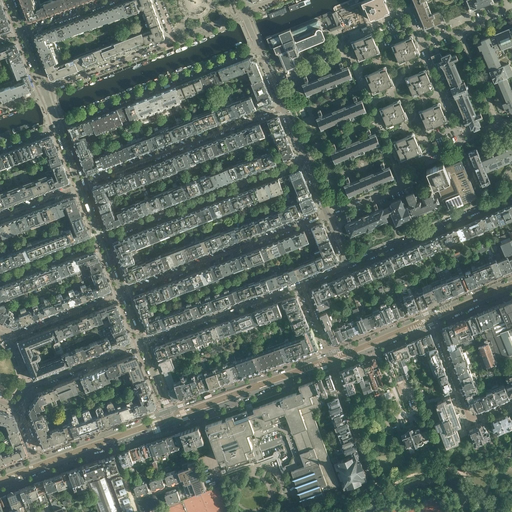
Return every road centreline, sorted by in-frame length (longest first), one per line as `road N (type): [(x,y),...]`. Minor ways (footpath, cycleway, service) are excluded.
road 1 (residential): [(283,107),(80,184)]
road 2 (residential): [(102,240),(304,161)]
road 3 (residential): [(57,126),(259,48)]
road 4 (residential): [(326,214),(128,291)]
road 5 (secondary): [(511,277),(328,353)]
road 6 (residential): [(157,0),(171,42),(44,90)]
road 7 (residential): [(348,264),(511,196)]
road 8 (residential): [(422,44),(461,140),(397,169)]
road 9 (secondary): [(328,353),(167,411)]
road 10 (secondary): [(171,424),(331,365)]
road 11 (residential): [(141,342),(301,285)]
road 12 (residential): [(511,404),(469,422),(431,324)]
road 13 (secondary): [(167,411),(39,461)]
road 14 (residential): [(18,406),(30,386),(134,344)]
road 15 (residential): [(397,169),(340,53)]
road 16 (residential): [(340,53),(346,34),(407,8),(422,44)]
road 17 (residential): [(116,295),(12,337),(0,332)]
